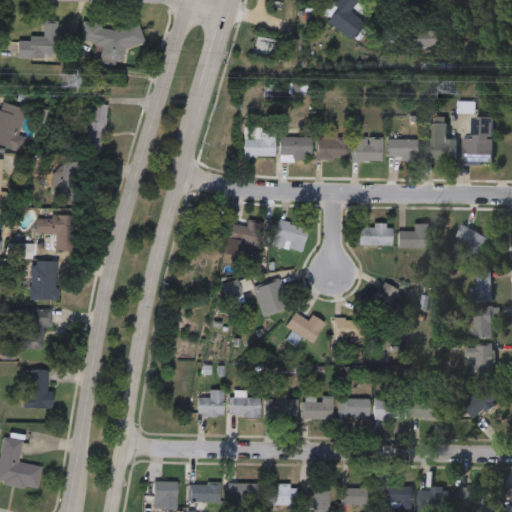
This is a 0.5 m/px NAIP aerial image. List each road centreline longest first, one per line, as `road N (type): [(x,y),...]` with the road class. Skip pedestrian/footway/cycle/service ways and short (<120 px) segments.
road 1 (secondary): [(107,511),(153,274),(231,0)]
road 2 (secondary): [(186,0),(116,236),(66,511)]
road 3 (residential): [(123,444),(213,455),(511,458)]
road 4 (residential): [(180,180),(227,192),(511,198)]
